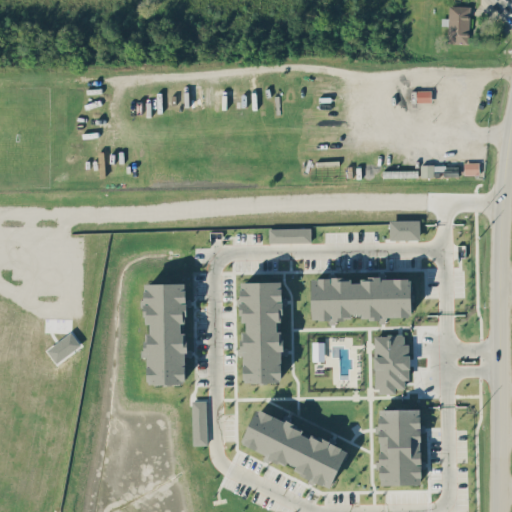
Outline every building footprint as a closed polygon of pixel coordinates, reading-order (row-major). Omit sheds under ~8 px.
[(448,43),(469,43),(470,5),(449,5),(448,43)] [(431,90),(416,90),(416,102),(432,102),(431,90)] [(421,176),(434,176),(434,164),(421,164),(421,176)] [(420,219),(390,219),(390,239),(420,239),(420,219)] [(311,241),(311,227),(269,228),(269,242),(311,241)] [(312,277),(312,320),(352,320),(352,313),(362,313),(362,320),(386,320),(386,316),(412,316),(412,277),(362,277),(362,282),(352,282),(352,277),(312,277)] [(283,382),(283,331),(278,331),(278,321),(283,321),(283,281),(240,281),(240,321),(247,321),(246,331),(240,331),(240,355),(244,355),(244,381),(283,382)] [(186,383),(187,332),(182,332),(182,323),(187,323),(187,283),(144,282),(144,306),(145,306),(145,323),(151,323),(151,333),(144,333),(144,356),(148,356),(148,383),(186,383)] [(376,334),(375,393),(396,393),(396,388),(405,388),(405,379),(409,379),(410,343),(404,343),(404,335),(376,334)] [(313,360),(325,360),(325,341),(313,341),(313,360)] [(192,400),(193,445),(207,444),(206,400),(192,400)] [(379,484),(422,484),(421,408),(379,408),(379,424),(379,484)] [(348,448),(304,432),(305,427),(256,409),(243,444),(266,452),(264,458),(334,484),(348,448)]
